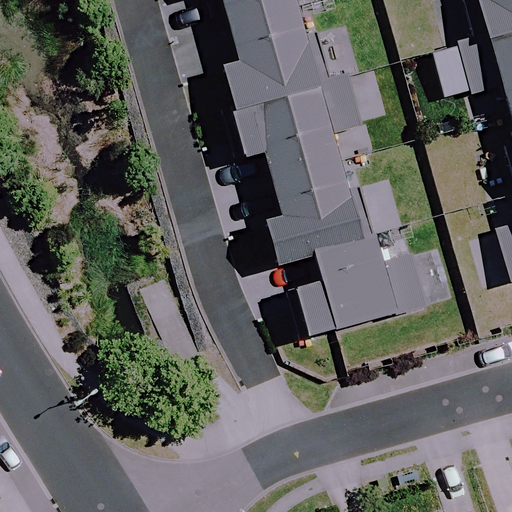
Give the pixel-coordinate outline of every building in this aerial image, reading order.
[(222,0),(229,24),(296,6),(294,0),(222,0)] [(511,0),(476,0),(490,47),(511,40),(511,0)] [(296,6),(229,24),(240,66),(222,70),(235,117),(320,93),(296,6)] [(505,124),(511,122),(511,40),(490,47),(457,56),(470,98),(495,91),(505,124)] [(275,187),(339,169),(332,143),(362,134),(348,86),(320,93),(235,117),(247,160),(266,155),(275,187)] [(339,169),(275,187),(284,220),(270,223),(282,269),(290,267),(313,260),(311,252),(358,239),(397,229),(385,185),(346,196),(339,169)] [(397,229),(358,239),(311,252),(313,260),(319,282),(296,289),(310,341),(426,309),(404,227),(397,229)] [(511,227),(495,233),(511,285),(511,284),(511,227)]
